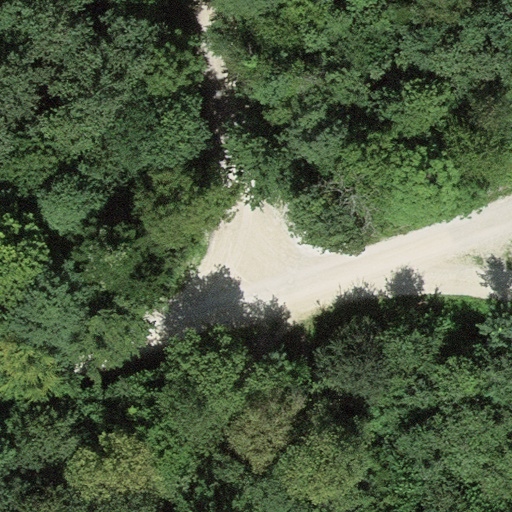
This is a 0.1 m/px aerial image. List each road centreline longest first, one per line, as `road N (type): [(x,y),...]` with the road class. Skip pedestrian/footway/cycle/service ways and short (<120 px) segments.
road 1 (track): [(209,0),(255,278)]
road 2 (track): [(0,387),(97,353),(255,278)]
road 3 (track): [(255,278),(461,237),(511,218)]
road 4 (track): [(511,297),(255,278)]
